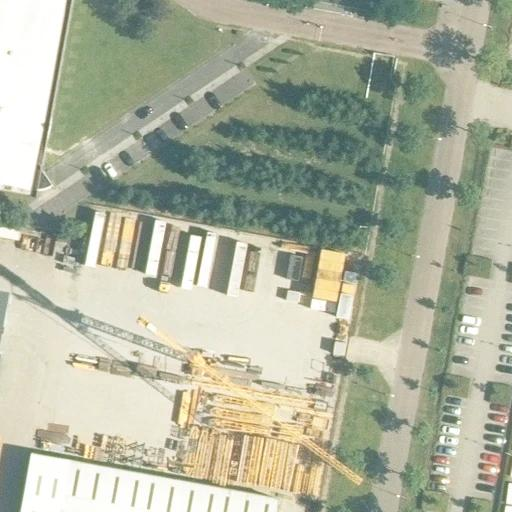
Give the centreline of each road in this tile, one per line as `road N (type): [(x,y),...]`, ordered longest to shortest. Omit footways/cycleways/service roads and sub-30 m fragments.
road 1 (unclassified): [(384,511),(476,0)]
road 2 (unknown): [(464,511),(511,268)]
